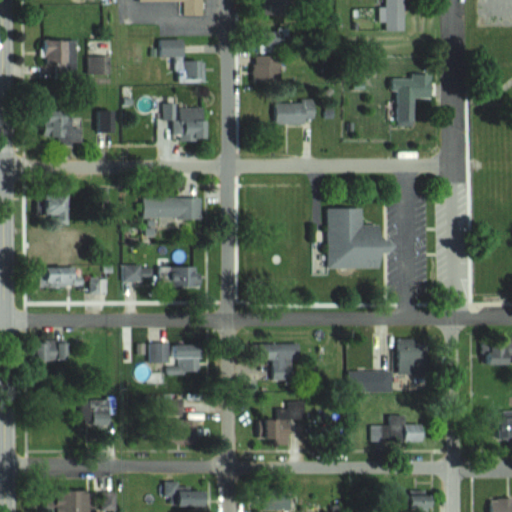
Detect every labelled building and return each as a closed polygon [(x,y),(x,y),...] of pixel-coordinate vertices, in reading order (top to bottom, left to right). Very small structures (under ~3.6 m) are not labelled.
[(140,0),(141,0),(185,0),(185,15),(204,15),(204,0),(140,0)] [(402,0),(379,0),(379,29),(402,29),(402,0)] [(160,58),(176,58),(176,82),(207,81),(206,60),(186,60),(186,38),(159,39),(160,58)] [(54,76),(77,76),(77,40),(43,39),(43,64),(54,65),(54,76)] [(255,82),(282,82),(282,55),(255,55),(255,82)] [(388,105),(407,105),(407,80),(388,80),(388,105)] [(317,123),(317,102),(276,102),(276,123),(317,123)] [(180,107),(180,138),(207,138),(207,107),(180,107)] [(83,111),(45,110),(44,142),(82,143),(83,111)] [(100,131),(112,128),(108,110),(96,113),(100,131)] [(46,195),(46,217),(71,217),(71,195),(46,195)] [(144,219),(203,219),(203,197),(144,197),(144,219)] [(320,208),(320,268),(369,268),(369,225),(355,225),(355,208),(320,208)] [(161,286),(203,286),(203,266),(161,266),(161,286)] [(42,287),(84,287),(84,268),(42,268),(42,287)] [(476,366),(509,366),(509,338),(476,338),(476,366)] [(40,341),(40,361),(70,361),(70,341),(40,341)] [(168,373),(202,374),(202,343),(152,342),(151,363),(168,363),(168,373)] [(267,379),(288,379),(288,359),(292,359),(292,342),(249,342),(249,359),(267,359),(267,379)] [(388,371),(342,371),(342,393),(388,393),(388,371)] [(114,415),(114,399),(93,399),(93,415),(114,415)] [(254,439),(292,440),(292,409),(271,408),(271,417),(255,417),(254,439)] [(510,440),(510,412),(484,412),(484,440),(510,440)] [(195,432),(195,414),(185,414),(185,432),(195,432)] [(366,424),(366,442),(416,442),(416,424),(366,424)] [(159,504),(204,503),(203,480),(159,481),(159,504)] [(257,486),(257,507),(285,508),(285,486),(257,486)] [(387,495),(389,511),(416,511),(424,511),(421,489),(387,495)] [(118,511),(118,491),(29,495),(30,511),(118,511)] [(511,511),(511,499),(483,499),(482,511),(511,511)]
